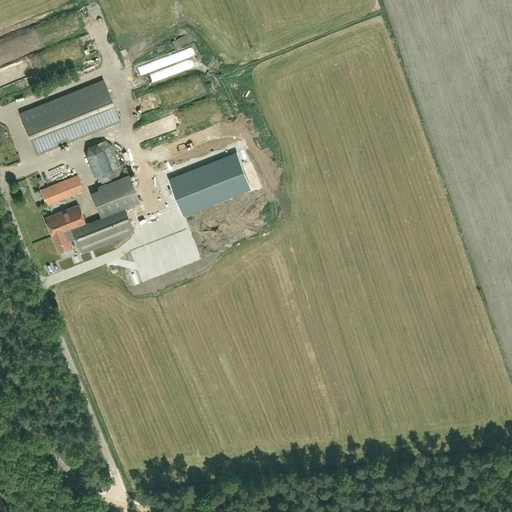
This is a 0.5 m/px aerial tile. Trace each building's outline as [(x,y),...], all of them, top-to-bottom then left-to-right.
[(118,119),(103,79),(19,112),(35,152),(52,145),(118,119)] [(153,95),(163,94),(163,90),(171,89),(170,80),(161,80),(162,87),(153,88),(153,95)] [(186,92),(190,87),(185,83),(181,87),(186,92)] [(105,141),(96,144),(95,143),(86,147),(85,157),(93,177),(102,182),(109,179),(109,178),(118,173),(120,167),(111,146),(105,141)] [(173,179),(185,211),(242,189),(230,158),(173,179)] [(46,205),(83,191),(77,175),(40,189),(46,205)] [(98,189),(90,192),(100,218),(85,224),(78,205),(45,217),(52,236),(58,252),(70,248),(65,235),(73,232),(80,252),(132,232),(124,209),(139,204),(129,175),(97,187),(98,189)]
